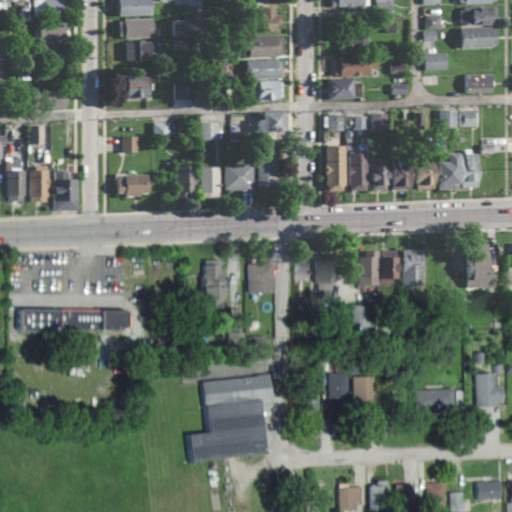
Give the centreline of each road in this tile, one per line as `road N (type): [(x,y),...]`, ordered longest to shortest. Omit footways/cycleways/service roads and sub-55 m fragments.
road 1 (secondary): [(511,215),(0,232)]
road 2 (residential): [(282,453),(282,244),(304,207),(304,0)]
road 3 (residential): [(511,444),(282,453)]
road 4 (residential): [(90,229),(89,0)]
